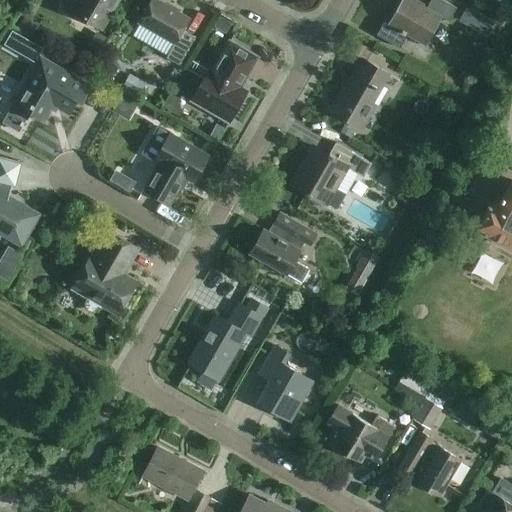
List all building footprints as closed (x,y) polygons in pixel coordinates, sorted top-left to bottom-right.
[(72,0),(77,3),(72,11),(101,28),(116,0),(72,0)] [(166,58),(179,65),(195,38),(182,31),(189,19),(156,0),(150,0),(138,23),(174,44),(166,58)] [(386,18),(376,35),(399,49),(406,36),(425,46),(441,18),(448,22),(456,8),(440,0),(430,0),(426,8),(412,0),(400,0),(389,20),(386,18)] [(257,58),(229,42),(212,71),(209,69),(191,100),(228,122),(246,91),(240,87),(257,58)] [(81,104),(91,87),(40,56),(10,108),(27,118),(29,114),(43,122),(45,119),(50,111),(58,109),(66,114),(66,113),(69,115),(77,101),(81,104)] [(362,59),(332,111),(358,126),(388,74),(362,59)] [(209,155),(170,133),(154,161),(159,163),(143,190),(170,205),(185,179),(193,183),(209,155)] [(310,195),(326,204),(336,210),(357,174),(363,178),(371,164),(335,143),(328,155),(312,146),(304,160),(307,162),(292,188),(309,197),(310,195)] [(0,230),(20,242),(28,227),(34,230),(34,229),(23,222),(27,213),(29,214),(30,213),(3,198),(6,186),(15,188),(22,162),(0,156),(0,230)] [(490,204),(477,229),(511,247),(511,181),(497,208),(490,204)] [(309,268),(294,259),(304,242),(309,245),(315,234),(280,213),(268,233),(263,230),(249,254),(285,275),(287,272),(302,280),(309,268)] [(135,283),(122,275),(137,248),(111,233),(95,260),(90,257),(72,288),(88,297),(86,300),(85,304),(86,308),(89,311),(93,312),(97,311),(100,308),(102,305),(117,314),(135,283)] [(364,249),(355,265),(368,272),(377,257),(364,249)] [(251,300),(247,308),(238,303),(227,322),(214,315),(187,362),(218,380),(245,334),(249,336),(261,316),(266,308),(251,300)] [(270,380),(257,402),(290,421),(313,382),(283,365),(289,354),(274,346),(258,374),(270,380)] [(403,374),(393,390),(419,405),(428,390),(403,374)] [(425,399),(412,419),(430,430),(442,409),(425,399)] [(334,427),(325,441),(345,452),(344,453),(359,462),(369,446),(379,452),(395,426),(376,416),(371,425),(337,405),(327,423),(334,427)] [(432,439),(420,432),(400,465),(419,476),(415,481),(440,496),(461,460),(436,446),(430,443),(432,439)] [(157,448),(142,476),(187,499),(202,471),(157,448)] [(511,511),(511,489),(500,482),(493,494),(487,491),(478,507),(484,511),(483,511),(511,511)] [(197,491),(185,511),(201,511),(209,498),(197,491)] [(249,496),(240,511),(289,511),(274,504),(272,508),(249,496)]
